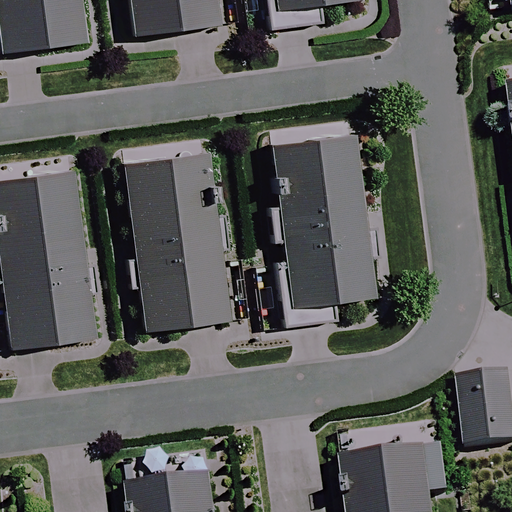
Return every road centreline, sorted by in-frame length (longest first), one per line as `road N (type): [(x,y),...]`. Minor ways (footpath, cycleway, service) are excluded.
road 1 (residential): [(0,428),(372,381),(442,345),(459,288),(432,64)]
road 2 (residential): [(0,122),(432,64)]
